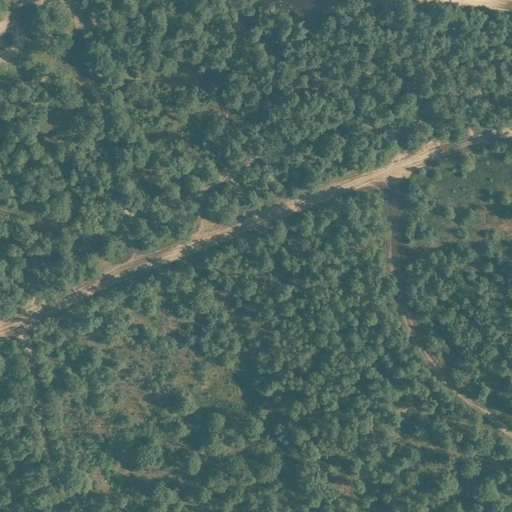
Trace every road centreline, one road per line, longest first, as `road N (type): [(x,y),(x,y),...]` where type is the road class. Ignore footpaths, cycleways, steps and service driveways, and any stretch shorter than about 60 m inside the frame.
road 1 (track): [(0,327),(130,262),(511,130)]
road 2 (track): [(63,0),(201,80),(230,110),(223,173),(207,191),(204,236)]
road 3 (track): [(396,168),(398,263),(416,342),(511,438)]
road 4 (track): [(130,262),(71,0)]
road 5 (track): [(18,319),(48,452),(80,511)]
